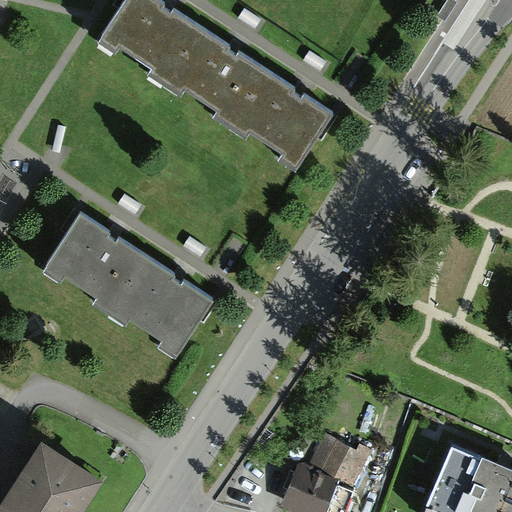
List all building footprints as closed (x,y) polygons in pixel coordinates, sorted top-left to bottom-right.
[(148,75),(165,86),(204,27),(174,8),(171,12),(167,10),(163,7),(165,3),(159,0),(125,0),(99,40),(115,52),(119,46),(153,69),(148,75)] [(204,27),(165,86),(181,96),(185,90),(217,111),(213,117),(230,129),(269,70),(239,51),(237,55),(232,52),(227,48),(229,44),(204,27)] [(269,70),(230,129),(246,139),(250,132),(282,153),(278,160),(294,171),(333,112),(304,93),(301,97),(297,95),(293,92),(296,88),(269,70)] [(93,305),(109,315),(148,258),(119,239),(117,242),(113,240),(108,237),(110,234),(81,214),(42,272),(60,283),(64,277),(97,299),(93,305)] [(148,258),(109,315),(126,327),(130,320),(161,341),(157,347),(174,359),(213,301),(184,282),(181,285),(178,282),(174,279),(176,277),(148,258)] [(345,511),(354,492),(351,491),(372,449),(360,443),(356,449),(350,447),(326,433),(305,466),(298,464),(291,480),(280,506),(294,511),(345,511)] [(20,476),(0,507),(0,509),(4,511),(84,511),(104,482),(42,442),(20,476)] [(481,460),(452,447),(426,506),(428,507),(425,511),(511,511),(511,470),(496,463),(482,457),(481,460)]
